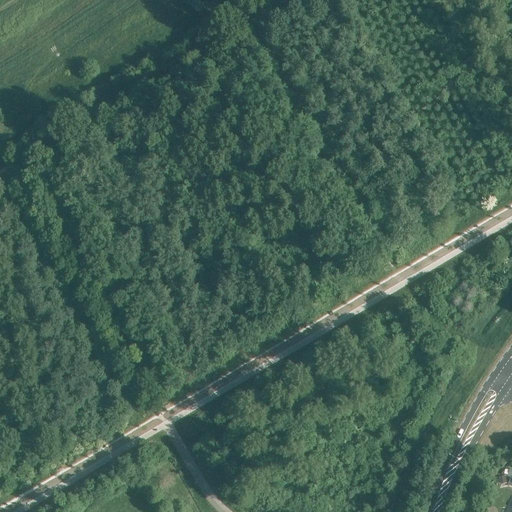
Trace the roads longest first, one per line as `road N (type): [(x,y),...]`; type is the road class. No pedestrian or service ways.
road 1 (secondary): [(494,376),(443,470),(430,511)]
road 2 (secondary): [(439,511),(509,385)]
